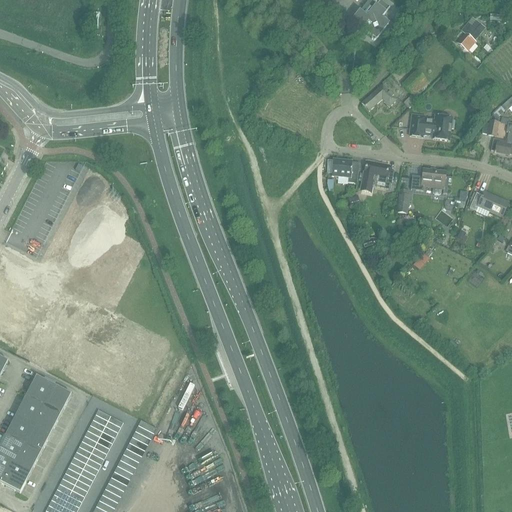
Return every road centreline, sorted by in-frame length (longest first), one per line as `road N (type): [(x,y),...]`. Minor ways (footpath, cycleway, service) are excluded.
road 1 (track): [(325,145),(322,197),(387,315),(476,393),(480,511)]
road 2 (primary): [(316,511),(206,212),(179,112)]
road 3 (primary): [(154,123),(170,188),(288,511)]
road 4 (unclassified): [(0,32),(93,62),(105,44),(109,0)]
road 5 (track): [(246,0),(348,107)]
